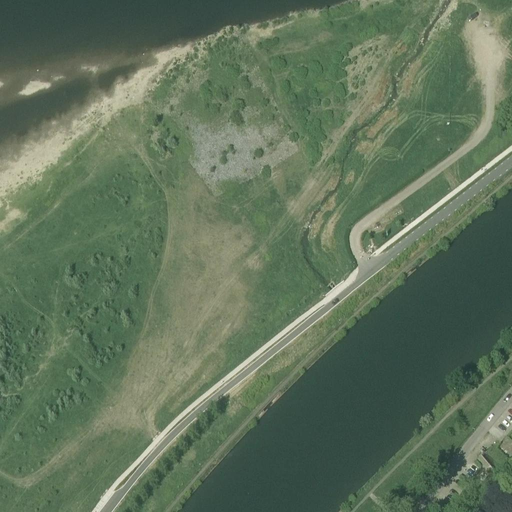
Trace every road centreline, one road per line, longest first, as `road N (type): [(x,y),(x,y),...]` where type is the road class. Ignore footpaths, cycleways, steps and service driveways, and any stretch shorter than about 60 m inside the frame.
road 1 (unclassified): [(108,511),(193,413),(511,161)]
road 2 (tertiary): [(420,511),(511,393)]
